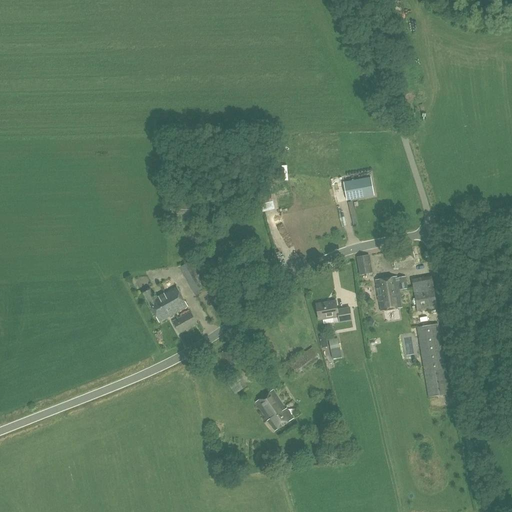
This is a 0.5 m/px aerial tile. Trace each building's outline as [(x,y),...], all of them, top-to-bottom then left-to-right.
[(374,195),(371,178),(344,183),(347,200),(374,195)] [(170,217),(199,218),(199,201),(171,200),(170,217)] [(415,264),(411,247),(392,251),(395,268),(415,264)] [(360,275),(372,273),(369,255),(357,257),(360,275)] [(207,288),(192,261),(180,267),(195,295),(207,288)] [(431,272),(422,274),(424,281),(433,279),(431,272)] [(406,276),(397,277),(375,280),(381,311),(402,308),(399,290),(408,289),(406,276)] [(159,322),(188,307),(177,287),(155,299),(150,290),(144,293),(149,302),(148,302),(159,322)] [(438,307),(434,289),(415,292),(418,311),(438,307)] [(334,323),(346,321),(352,320),(350,308),(337,310),(336,301),(316,304),(319,320),(333,318),(334,323)] [(173,321),(180,333),(198,323),(191,311),(173,321)] [(365,322),(368,326),(372,325),(374,321),(371,317),(366,318),(365,322)] [(438,324),(418,327),(430,397),(450,394),(438,324)] [(319,336),(321,348),(328,347),(326,335),(319,336)] [(338,338),(329,340),(333,359),(342,357),(338,338)] [(220,354),(230,366),(243,356),(233,344),(220,354)] [(312,347),(288,364),(296,375),(320,359),(312,347)] [(247,386),(237,372),(225,379),(235,394),(247,386)] [(293,419),(287,411),(287,412),(273,390),(256,402),(269,423),(268,423),(275,431),(293,419)]
